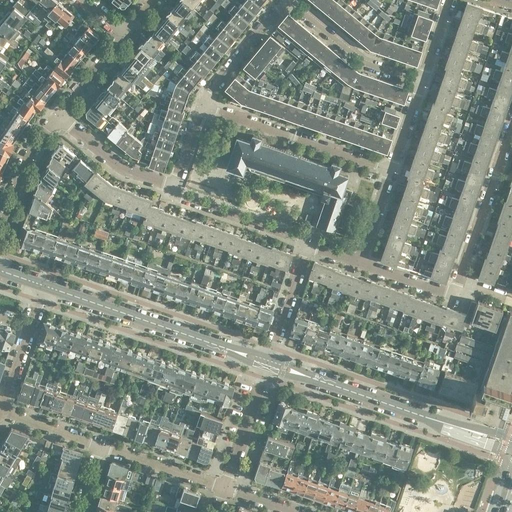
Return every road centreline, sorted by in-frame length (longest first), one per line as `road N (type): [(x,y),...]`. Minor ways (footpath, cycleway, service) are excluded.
road 1 (residential): [(390,171),(203,107)]
road 2 (tertiary): [(216,345),(45,286)]
road 3 (residential): [(460,280),(511,128)]
road 4 (residential): [(420,77),(362,59),(286,0)]
road 5 (residential): [(308,241),(173,187)]
road 6 (residential): [(173,187),(123,169),(58,117)]
road 7 (residential): [(203,107),(285,0)]
road 8 (residential): [(0,233),(17,181),(58,117)]
road 9 (residential): [(223,486),(100,447)]
road 10 (residential): [(223,486),(265,368)]
road 11 (residential): [(268,357),(308,241)]
